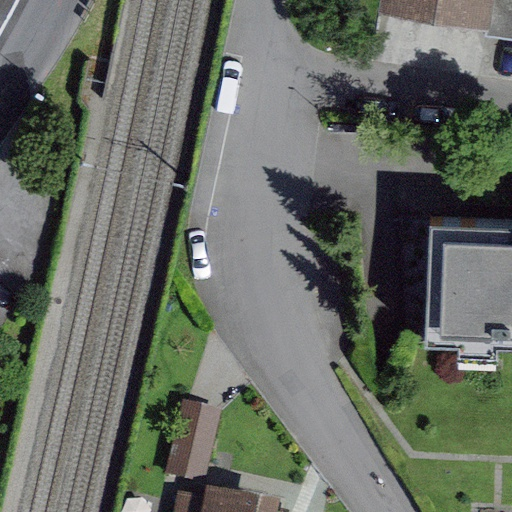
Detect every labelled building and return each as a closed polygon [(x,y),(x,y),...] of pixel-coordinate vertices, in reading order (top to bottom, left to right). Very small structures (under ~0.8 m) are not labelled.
[(488,0),(400,0),(486,14),(488,0)] [(511,0),(506,0),(502,25),(511,26),(511,0)] [(511,217),(431,214),(426,338),(462,340),(462,332),(498,334),(498,341),(511,341),(511,217)] [(218,415),(185,408),(171,470),(203,477),(218,415)] [(263,511),(184,496),(180,511),(263,511)]
